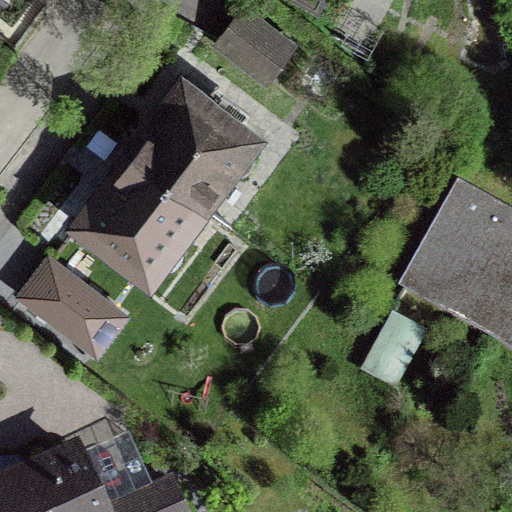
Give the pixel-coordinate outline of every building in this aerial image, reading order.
[(290,50),(238,11),(214,43),(265,82),(290,50)] [(249,137),(181,86),(158,116),(111,178),(78,222),(146,273),(170,268),(178,257),(173,238),(221,174),(241,173),(250,155),(249,137)] [(511,356),(511,224),(456,194),(400,294),(511,356)] [(123,310),(52,257),(21,298),(92,351),(123,310)] [(111,511),(97,511),(76,461),(25,483),(16,462),(0,463),(0,511),(180,511),(169,487),(111,511)]
